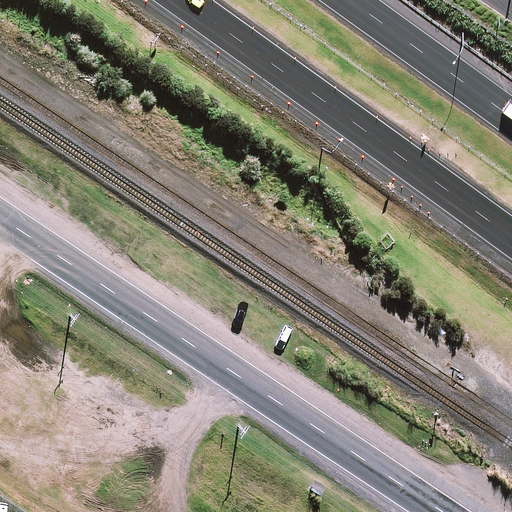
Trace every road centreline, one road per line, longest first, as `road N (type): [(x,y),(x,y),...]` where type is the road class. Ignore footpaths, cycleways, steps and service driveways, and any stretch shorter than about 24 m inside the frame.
road 1 (tertiary): [(448,511),(0,217)]
road 2 (motorway): [(511,240),(175,0)]
road 3 (motorway): [(355,0),(511,112)]
